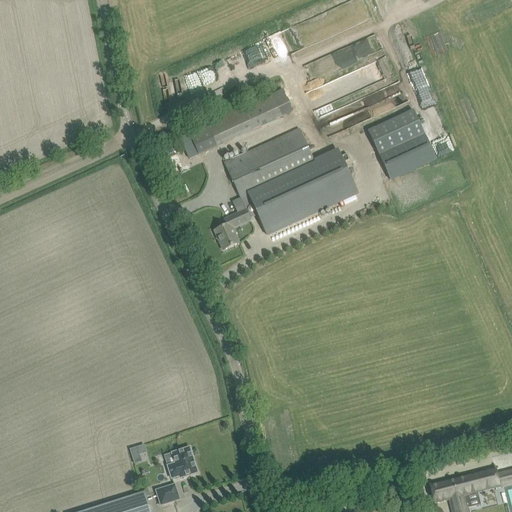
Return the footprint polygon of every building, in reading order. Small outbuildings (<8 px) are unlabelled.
[(273,95),(189,133),(199,155),(226,143),(291,113),(283,95),(275,99),(273,95)] [(413,111),(368,132),(390,180),(436,159),(413,111)] [(226,162),(224,163),(240,198),(243,203),(244,206),(246,210),(250,219),(257,215),(266,235),(358,193),(341,157),(317,168),(300,130),(227,163),(226,162)] [(227,226),(215,231),(224,251),(239,244),(232,228),(250,220),(250,219),(246,210),(238,214),(224,220),(227,226)] [(139,454),(145,453),(143,445),(129,449),(133,464),(141,462),(139,454)] [(165,456),(172,479),(173,479),(179,477),(180,478),(197,473),(192,456),(193,455),(192,451),(190,450),(189,448),(180,451),(178,450),(174,452),(173,453),(165,456)] [(493,469),(430,485),(435,504),(449,500),(452,511),(469,511),(465,496),(500,487),(511,484),(511,470),(497,474),(495,468),(493,469)] [(175,485),(156,491),(161,505),(179,500),(175,485)] [(84,511),(150,511),(145,492),(84,511)]
